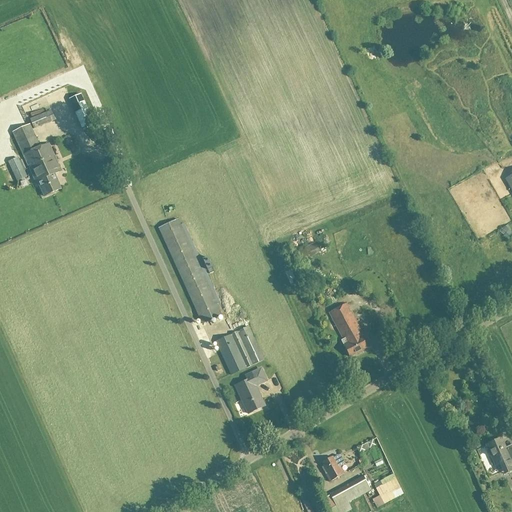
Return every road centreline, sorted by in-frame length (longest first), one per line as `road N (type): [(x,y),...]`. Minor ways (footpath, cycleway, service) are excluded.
road 1 (unknown): [(249,459),(112,167),(61,106),(24,105),(0,124)]
road 2 (unclassified): [(159,511),(511,306)]
